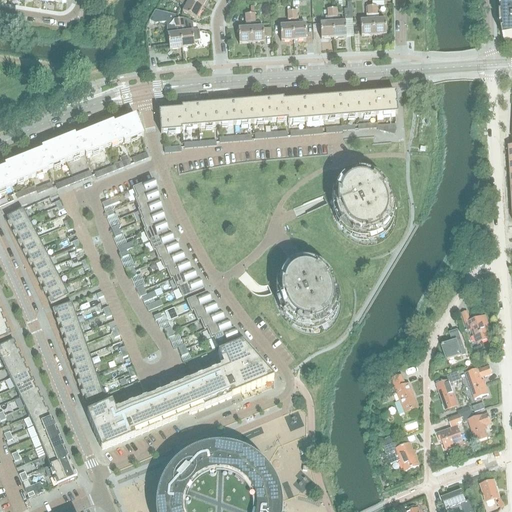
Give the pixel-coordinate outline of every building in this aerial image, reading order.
[(196,19),(202,8),(188,0),(182,11),(196,19)] [(511,3),(504,3),(503,17),(504,27),(506,41),(511,39),(511,3)] [(182,48),(178,19),(177,15),(155,10),(149,21),(154,24),(166,23),(169,50),(182,48)] [(198,29),(193,30),(192,22),(182,18),(178,19),(182,48),(194,46),(193,40),(200,40),(198,29)] [(385,19),(373,20),(374,36),(386,35),(385,19)] [(374,36),(373,20),(360,21),(361,37),(374,36)] [(345,22),(333,23),(334,39),(346,38),(345,22)] [(334,39),(333,23),(320,23),(321,39),(334,39)] [(293,25),(294,41),(306,40),(305,24),(293,25)] [(281,42),(294,41),(293,25),(280,26),(281,42)] [(251,28),(252,44),(264,43),(263,27),(251,28)] [(239,44),(252,44),(251,28),(238,28),(239,44)] [(375,95),(377,116),(397,115),(395,93),(375,95)] [(341,119),(377,116),(375,95),(339,98),(341,119)] [(305,122),(341,119),(339,98),(304,101),(305,122)] [(305,122),(304,101),(284,103),(283,100),(263,102),(265,123),(287,121),(288,124),(305,122)] [(234,126),(265,123),(263,102),(233,104),(234,126)] [(204,128),(234,126),(233,104),(202,107),(204,128)] [(181,130),(204,128),(202,107),(182,109),(182,111),(168,112),(159,113),(161,134),(168,134),(182,133),(181,130)] [(94,130),(102,150),(123,142),(124,144),(144,137),(136,116),(114,125),(113,123),(94,130)] [(85,157),(102,150),(94,130),(76,138),(75,136),(58,142),(66,162),(85,155),(85,157)] [(428,143),(430,132),(421,131),(420,142),(428,143)] [(48,170),(66,162),(58,142),(42,149),(43,151),(24,158),(32,178),(48,172),(48,170)] [(11,187),(32,178),(24,158),(5,166),(6,168),(0,170),(0,193),(12,189),(11,187)] [(346,252),(407,227),(379,159),(318,184),(325,201),(346,252)] [(156,193),(158,192),(153,182),(133,190),(137,200),(156,193)] [(160,203),(156,193),(137,200),(135,201),(140,211),(158,203),(159,204),(160,203)] [(104,209),(119,203),(117,197),(102,204),(104,209)] [(163,214),(159,204),(158,203),(140,211),(138,211),(142,221),(142,222),(161,214),(162,214),(163,214)] [(11,228),(12,228),(28,220),(23,210),(5,219),(10,229),(11,228)] [(166,224),(162,214),(161,214),(142,222),(142,221),(141,222),(145,232),(164,224),(165,225),(166,224)] [(16,238),(17,238),(33,229),(28,220),(12,228),(11,228),(10,229),(15,238),(16,238)] [(169,234),(168,234),(165,225),(164,224),(145,232),(144,232),(149,243),(150,242),(149,242),(169,234)] [(20,248),(22,247),(38,239),(33,229),(17,238),(16,238),(15,238),(20,248)] [(174,244),(174,243),(169,233),(168,234),(169,234),(149,242),(150,242),(154,252),(155,252),(174,244)] [(27,257),(43,248),(38,239),(22,247),(20,248),(25,258),(27,257)] [(120,254),(126,251),(135,248),(132,242),(118,249),(120,254)] [(179,253),(175,243),(174,243),(174,244),(155,252),(159,262),(161,261),(160,261),(179,253)] [(32,266),(32,267),(48,258),(43,248),(27,257),(25,258),(30,267),(32,266)] [(290,341),(351,316),(323,248),(262,273),(290,341)] [(185,263),(185,262),(180,252),(179,253),(160,261),(161,261),(165,271),(166,271),(166,270),(185,263)] [(37,276),(53,267),(48,258),(32,267),(32,266),(30,267),(35,277),(37,276)] [(190,272),(190,271),(186,261),(185,262),(185,263),(166,270),(166,271),(170,281),(172,280),(172,279),(190,272)] [(42,285),(42,286),(58,277),(53,267),(37,276),(35,277),(40,286),(42,285)] [(197,281),(196,281),(192,271),(190,271),(190,272),(172,279),(172,280),(176,290),(179,289),(178,288),(197,281)] [(47,295),(63,287),(58,277),(42,286),(42,285),(40,286),(45,296),(47,295)] [(178,288),(179,289),(183,299),(203,291),(198,280),(196,281),(197,281),(178,288)] [(47,295),(45,296),(51,306),(69,296),(63,287),(47,295)] [(211,304),(207,294),(187,302),(191,313),(193,312),(211,304)] [(148,312),(163,306),(161,301),(146,307),(148,312)] [(217,313),(213,303),(211,304),(193,312),(197,322),(200,321),(217,313)] [(56,321),(58,321),(58,320),(75,315),(72,304),(52,310),(56,321)] [(224,322),(220,312),(217,313),(200,321),(204,331),(207,330),(224,322)] [(471,322),(468,312),(463,314),(468,331),(473,329),(478,343),(489,339),(484,326),(489,324),(486,317),(471,322)] [(61,331),(79,325),(75,315),(58,320),(58,321),(56,321),(59,332),(61,331)] [(231,331),(227,321),(224,322),(207,330),(211,340),(214,339),(214,338),(231,331)] [(63,342),(65,341),(82,335),(79,325),(61,331),(59,332),(63,342)] [(0,339),(11,335),(9,331),(8,331),(6,326),(5,326),(0,327),(0,339)] [(214,338),(214,339),(218,349),(238,340),(234,330),(231,331),(214,338)] [(448,361),(462,356),(462,355),(465,354),(458,331),(451,333),(454,342),(443,346),(448,361)] [(66,352),(68,352),(68,351),(86,345),(82,335),(65,341),(63,342),(66,352)] [(17,352),(17,351),(14,346),(16,345),(14,341),(0,347),(0,358),(0,360),(17,352)] [(247,349),(245,347),(242,344),(218,354),(222,364),(212,368),(212,367),(211,368),(205,371),(205,370),(204,371),(198,374),(198,373),(197,374),(191,376),(190,376),(190,377),(184,379),(183,379),(183,380),(177,382),(176,382),(176,383),(176,384),(177,384),(177,385),(164,390),(166,395),(116,416),(114,411),(112,405),(112,404),(110,404),(111,405),(107,406),(106,406),(105,406),(105,407),(102,408),(101,408),(97,410),(96,410),(96,411),(92,412),(90,412),(91,413),(87,414),(102,451),(240,394),(243,401),(274,388),(271,381),(273,380),(267,373),(268,373),(267,372),(262,367),(263,367),(262,366),(257,362),(258,361),(257,360),(257,361),(252,356),(253,356),(252,355),(247,350),(248,350),(247,349)] [(70,362),(72,362),(72,361),(89,355),(86,345),(68,351),(68,352),(66,352),(70,362)] [(481,346),(474,349),(476,355),(483,352),(481,346)] [(22,361),(21,361),(19,356),(21,355),(19,350),(17,351),(17,352),(0,360),(5,369),(22,361)] [(75,372),(93,366),(89,355),(72,361),(72,362),(70,362),(73,373),(75,372)] [(10,379),(26,371),(26,370),(24,366),(26,365),(23,360),(21,361),(22,361),(5,369),(10,379)] [(77,383),(79,382),(78,382),(96,376),(93,366),(75,372),(73,373),(77,383)] [(492,375),(489,367),(478,371),(478,370),(466,374),(475,400),(489,395),(486,386),(484,387),(481,379),(492,375)] [(31,381),(31,380),(29,375),(30,374),(28,370),(26,370),(26,371),(10,379),(15,389),(31,381)] [(447,411),(458,407),(450,385),(460,381),(457,373),(447,377),(449,381),(437,385),(447,411)] [(82,393),(82,392),(99,386),(96,376),(78,382),(79,382),(77,383),(80,393),(82,393)] [(406,386),(402,376),(392,380),(401,402),(395,404),(400,416),(419,409),(409,384),(406,386)] [(36,390),(33,385),(35,384),(33,379),(31,380),(31,381),(15,389),(19,398),(36,390)] [(80,393),(82,398),(84,403),(103,397),(99,386),(82,392),(82,393),(80,393)] [(41,400),(40,400),(38,395),(40,394),(37,389),(36,390),(19,398),(24,408),(41,400)] [(29,418),(45,410),(45,409),(43,404),(45,404),(42,399),(40,400),(41,400),(24,408),(29,418)] [(50,420),(50,419),(48,414),(49,413),(47,409),(45,409),(45,410),(29,418),(33,427),(50,420)] [(475,419),(473,414),(464,418),(466,423),(469,422),(476,442),(487,438),(483,427),(491,424),(488,415),(482,417),(482,416),(475,419)] [(463,441),(456,424),(462,422),(459,415),(448,419),(452,429),(437,435),(440,441),(441,441),(446,451),(459,446),(458,443),(463,441)] [(37,437),(55,430),(54,429),(56,429),(52,419),(50,419),(50,420),(33,427),(37,437)] [(59,440),(58,439),(60,439),(56,429),(54,429),(55,430),(37,437),(42,447),(59,440)] [(46,457),(63,450),(63,449),(64,449),(60,439),(58,439),(59,440),(42,447),(46,457)] [(410,444),(402,448),(400,442),(384,449),(391,465),(402,461),(406,472),(419,466),(410,444)] [(50,467),(67,460),(67,459),(69,459),(64,449),(63,449),(63,450),(46,457),(50,467)] [(277,511),(278,511),(278,509),(278,507),(278,505),(277,503),(277,501),(277,498),(276,495),(275,493),(275,491),(274,487),(273,485),(272,483),(271,481),(270,479),(268,476),(267,474),(265,472),(263,470),(261,468),(260,466),(257,464),(255,462),(253,461),(249,458),(247,457),(245,456),(241,454),(238,453),(234,452),(232,451),(228,451),(225,450),(222,450),(220,450),(218,450),(215,450),(211,450),(208,451),(206,451),(202,452),(199,453),(195,454),(194,455),(190,457),(187,459),(184,461),(181,463),(178,465),(176,467),(174,470),(172,472),(170,475),(169,477),(167,480),(166,482),(165,484),(164,486),(163,488),(162,490),(162,492),(161,495),(161,497),(160,499),(160,502),(160,503),(159,505),(159,508),(159,510),(159,511),(277,511)] [(54,477),(71,470),(71,469),(73,469),(69,459),(67,459),(67,460),(50,467),(54,477)] [(58,487),(75,480),(77,479),(73,469),(71,469),(71,470),(54,477),(58,487)] [(487,503),(500,498),(495,481),(483,485),(486,492),(483,493),(487,503)] [(447,510),(466,502),(462,492),(442,500),(447,510)]
